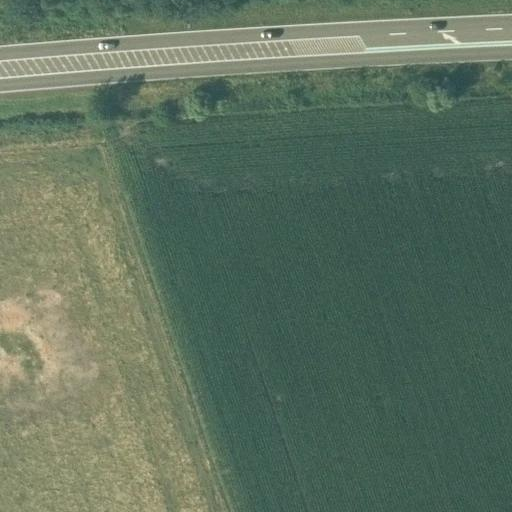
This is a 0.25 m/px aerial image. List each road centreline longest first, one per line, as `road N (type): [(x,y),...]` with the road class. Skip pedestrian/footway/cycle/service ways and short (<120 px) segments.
road 1 (trunk): [(0,88),(359,59),(511,56)]
road 2 (trunk): [(511,28),(358,30),(0,57)]
